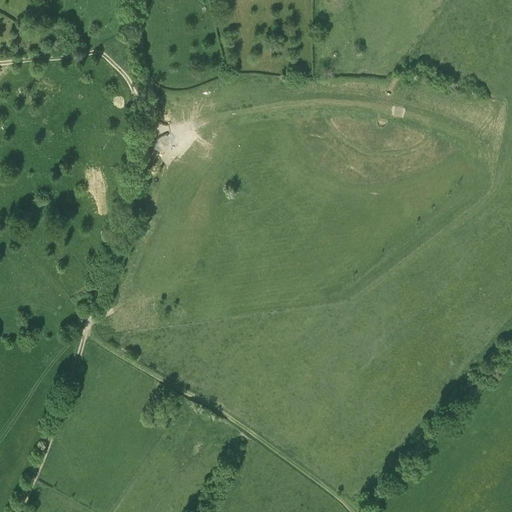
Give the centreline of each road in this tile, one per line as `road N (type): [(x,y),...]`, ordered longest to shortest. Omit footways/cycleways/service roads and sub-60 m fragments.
road 1 (track): [(138,0),(151,100),(136,175),(64,401),(17,511)]
road 2 (track): [(146,131),(286,103),(358,103),(497,155)]
road 3 (track): [(351,507),(256,434),(85,333)]
